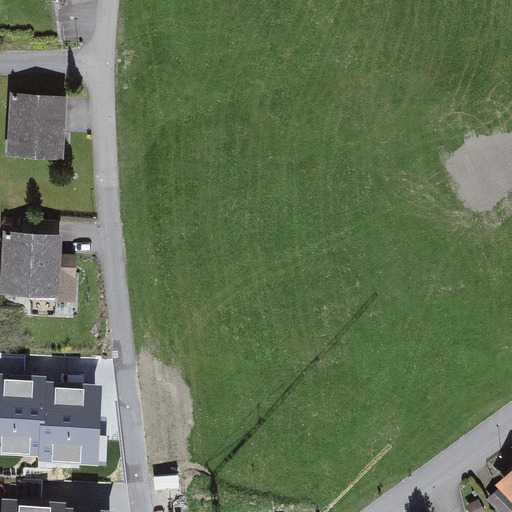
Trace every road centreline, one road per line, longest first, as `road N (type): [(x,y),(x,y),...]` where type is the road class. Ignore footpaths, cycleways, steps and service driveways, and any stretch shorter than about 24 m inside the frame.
road 1 (residential): [(102,66),(140,369),(145,511)]
road 2 (residential): [(401,511),(511,431)]
